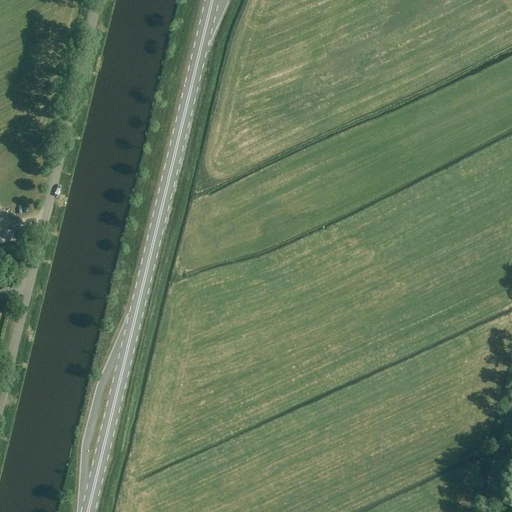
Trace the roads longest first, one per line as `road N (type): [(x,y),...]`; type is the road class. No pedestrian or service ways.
road 1 (primary): [(87,511),(211,0)]
road 2 (unclassified): [(0,402),(97,0)]
